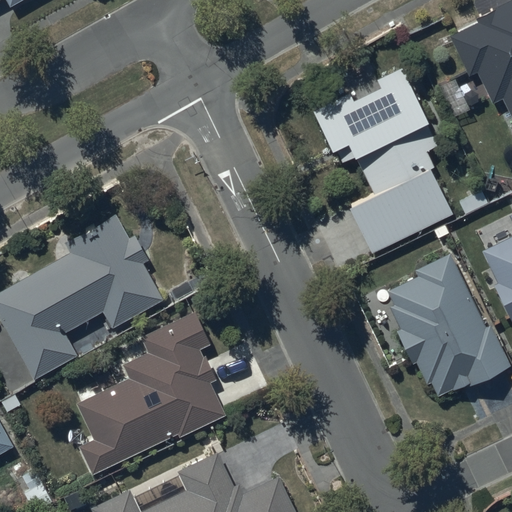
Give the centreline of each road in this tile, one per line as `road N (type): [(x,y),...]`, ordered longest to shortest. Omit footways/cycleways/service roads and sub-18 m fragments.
road 1 (residential): [(192,83),(394,511)]
road 2 (residential): [(192,83),(0,191)]
road 3 (residential): [(0,96),(155,9)]
road 4 (residential): [(342,0),(192,83)]
road 5 (residential): [(394,511),(511,454)]
